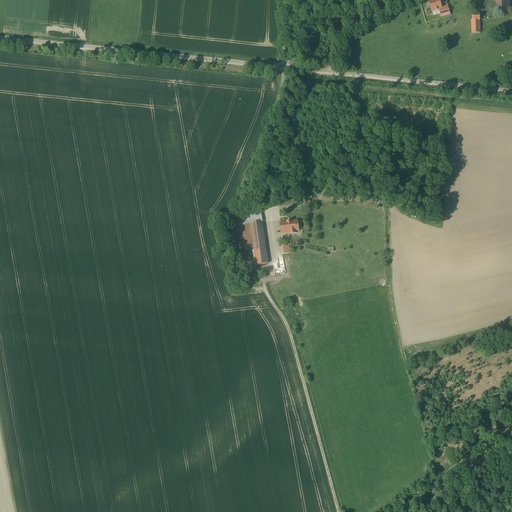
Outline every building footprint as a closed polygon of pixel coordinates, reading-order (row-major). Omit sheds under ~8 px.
[(438,0),(432,0),(429,1),(432,12),(439,9),(442,9),(441,8),(438,0)] [(508,0),(495,0),(495,10),(509,11),(508,0)] [(447,7),(441,8),(442,9),(439,9),(441,17),(450,14),(447,7)] [(479,14),(473,14),(473,21),(472,21),(472,33),(480,33),(479,14)] [(274,198),(264,198),(264,207),(274,207),(274,198)] [(297,219),(279,222),(281,232),(288,231),(288,233),(296,232),(296,230),(298,230),(297,219)] [(263,220),(249,222),(256,265),(270,263),(263,220)] [(289,243),(280,244),(282,254),(290,253),(289,243)]
